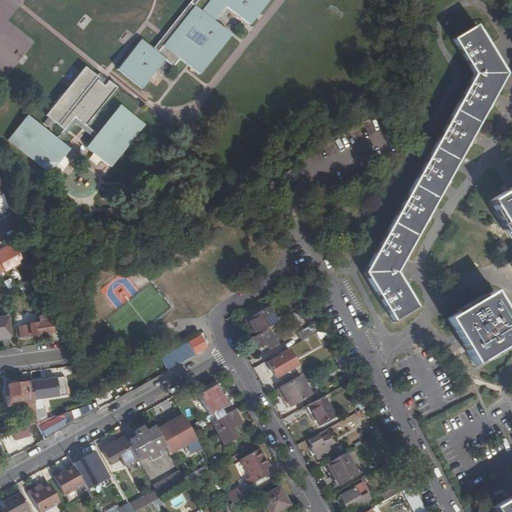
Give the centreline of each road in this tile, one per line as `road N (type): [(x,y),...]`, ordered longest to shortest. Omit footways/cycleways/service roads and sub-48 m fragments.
road 1 (residential): [(227,351),(0,480)]
road 2 (residential): [(436,300),(421,258),(489,154),(511,102)]
road 3 (residential): [(368,353),(301,227),(296,189),(304,176)]
road 4 (residential): [(227,351),(319,511)]
road 5 (residential): [(452,511),(368,353)]
road 6 (residential): [(293,258),(279,276),(220,309),(215,329),(227,351)]
